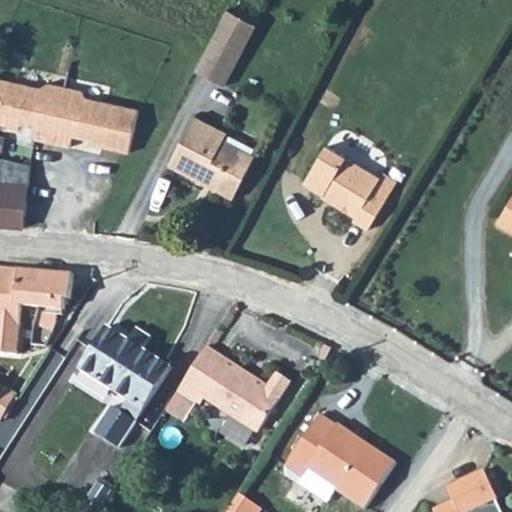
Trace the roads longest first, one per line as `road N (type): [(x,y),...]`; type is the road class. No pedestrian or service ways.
road 1 (unclassified): [(511,427),(348,327),(257,290),(94,254),(0,247)]
road 2 (unknown): [(476,405),(380,511)]
